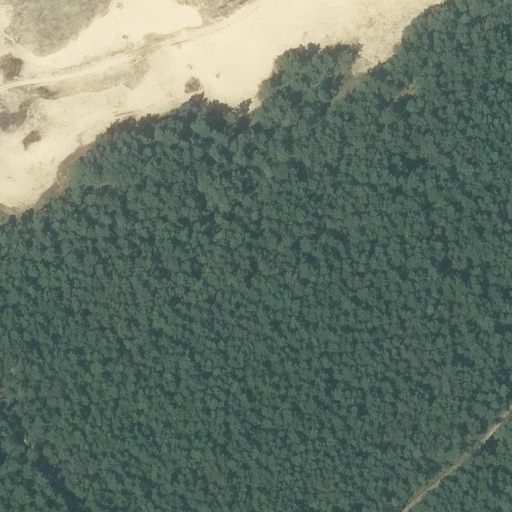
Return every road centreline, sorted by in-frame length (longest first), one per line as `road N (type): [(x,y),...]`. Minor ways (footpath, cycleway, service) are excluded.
road 1 (track): [(260,0),(225,25),(71,74),(0,86)]
road 2 (track): [(511,403),(403,511)]
